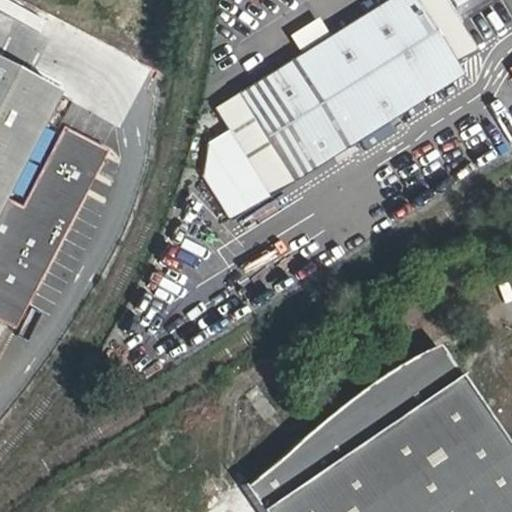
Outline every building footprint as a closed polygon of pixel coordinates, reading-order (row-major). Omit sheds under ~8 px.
[(382,0),(295,55),(232,96),(288,181),(392,115),(459,73),(454,65),(475,51),(441,0),(382,0)] [(0,197),(53,94),(0,66),(0,324),(3,326),(12,331),(105,151),(60,128),(18,209),(0,199),(0,197)] [(288,181),(232,96),(213,108),(267,194),(288,181)] [(203,143),(192,214),(206,233),(267,194),(213,108),(198,117),(195,130),(203,143)] [(288,181),(300,200),(404,135),(392,115),(288,181)] [(206,233),(211,238),(272,201),(267,194),(206,233)] [(436,357),(429,346),(391,372),(398,381),(436,357)] [(302,435),(252,480),(243,490),(257,511),(511,511),(511,466),(436,357),(398,381),(391,372),(389,369),(355,393),(302,435)]
